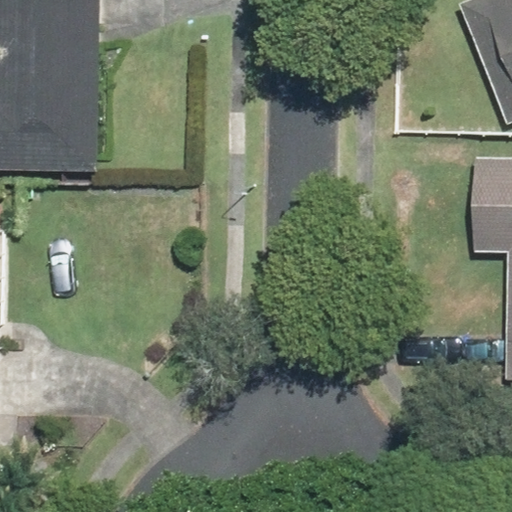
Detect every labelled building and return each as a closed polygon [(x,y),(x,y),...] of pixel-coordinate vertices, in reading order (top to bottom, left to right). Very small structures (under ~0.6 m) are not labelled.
[(0,0),(0,169),(114,171),(116,0),(0,0)] [(511,0),(471,0),(511,101),(511,0)] [(479,41),(432,47),(439,103),(486,98),(479,41)] [(511,148),(485,147),(480,243),(511,244),(511,148)] [(22,210),(0,209),(0,434),(19,435),(22,210)]
